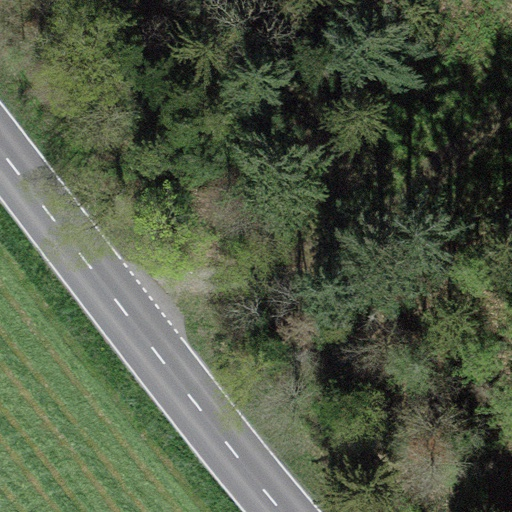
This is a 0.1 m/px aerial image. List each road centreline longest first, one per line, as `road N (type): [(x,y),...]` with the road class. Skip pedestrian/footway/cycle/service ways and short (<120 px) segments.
road 1 (primary): [(0,148),(282,511)]
road 2 (track): [(511,61),(138,328)]
